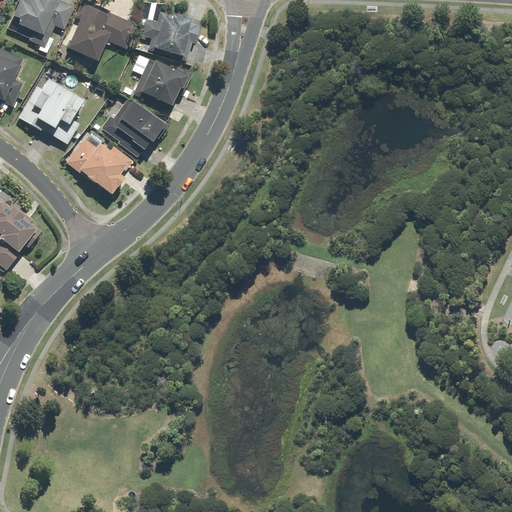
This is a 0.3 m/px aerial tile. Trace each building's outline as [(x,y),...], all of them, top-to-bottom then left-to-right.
[(20,2),(7,28),(46,47),(56,27),(64,31),(77,6),(63,0),(16,0),(20,2)] [(79,19),(67,48),(97,61),(106,40),(127,49),(138,24),(82,0),(81,0),(74,17),(79,19)] [(151,38),(147,50),(186,61),(191,43),(195,44),(201,22),(160,9),(156,21),(145,17),(139,35),(151,38)] [(23,58),(0,48),(0,102),(12,108),(22,84),(13,80),(23,58)] [(176,70),(150,57),(133,94),(171,112),(184,84),(186,85),(192,73),(177,66),(176,70)] [(83,99),(47,78),(41,89),(36,86),(17,118),(67,147),(80,124),(72,119),(83,99)] [(145,109),(128,97),(113,118),(110,116),(101,128),(119,141),(117,143),(139,159),(166,122),(146,108),(145,109)] [(83,138),(65,163),(110,195),(134,162),(113,146),(110,151),(99,143),(96,147),(83,138)] [(41,231),(0,199),(0,266),(8,273),(41,231)]
